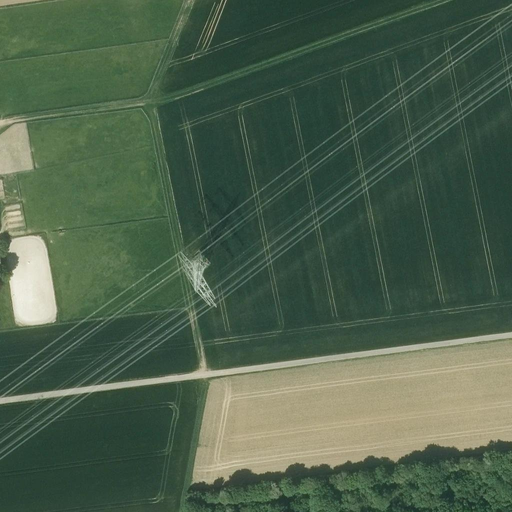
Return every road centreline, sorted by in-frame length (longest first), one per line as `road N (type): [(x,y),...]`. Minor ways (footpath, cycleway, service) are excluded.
road 1 (track): [(511,335),(0,401)]
road 2 (track): [(432,0),(151,100),(0,122)]
road 3 (track): [(189,0),(151,100),(204,374)]
